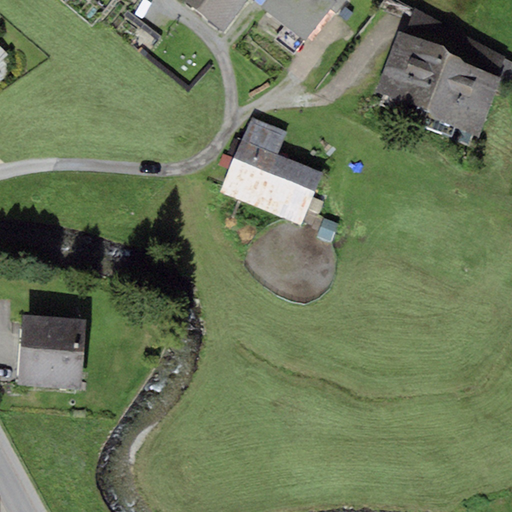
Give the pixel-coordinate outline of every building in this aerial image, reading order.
[(182,0),(198,11),(205,0),(182,0)] [(246,0),(205,0),(198,11),(224,32),(246,0)] [(336,0),(266,0),(261,7),(305,41),(336,0)] [(504,58),(414,9),(404,33),(449,51),(447,55),(498,75),(504,58)] [(425,117),(477,138),(502,77),(498,75),(447,55),(449,51),(404,33),(399,31),(375,92),(427,112),(425,117)] [(250,118),(241,140),(277,155),(286,133),(250,118)] [(241,140),(220,192),(300,225),(321,173),(277,155),(241,140)] [(226,169),(231,158),(222,154),(218,166),(226,169)] [(339,224),(324,219),(318,238),(333,243),(339,224)] [(81,389),(86,320),(21,316),(17,386),(81,389)]
